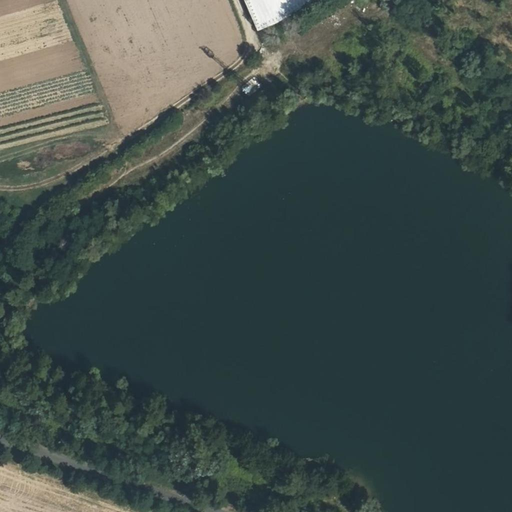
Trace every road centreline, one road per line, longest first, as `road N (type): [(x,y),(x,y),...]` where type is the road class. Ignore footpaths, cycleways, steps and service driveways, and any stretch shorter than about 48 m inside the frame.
road 1 (track): [(0,189),(82,167),(255,46)]
road 2 (track): [(289,54),(346,15),(373,17),(393,26),(511,143)]
road 3 (unclassified): [(212,511),(0,438)]
